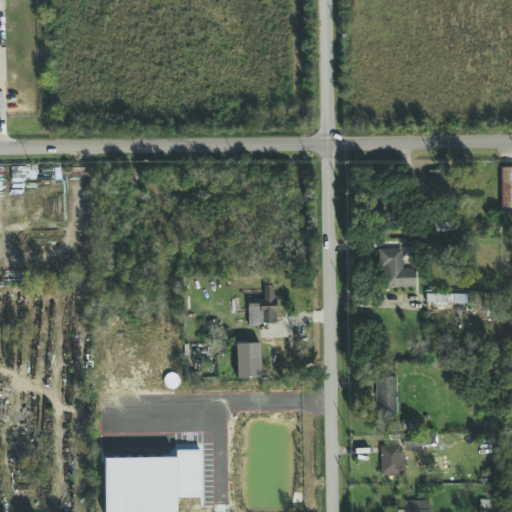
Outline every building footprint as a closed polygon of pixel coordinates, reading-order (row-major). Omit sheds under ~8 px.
[(511,168),(500,168),(500,211),(511,211),(511,168)] [(445,171),(428,171),(428,192),(445,192),(445,171)] [(380,287),(414,288),(414,269),(401,269),(401,250),(380,250),(380,287)] [(274,324),(274,287),(263,287),(263,303),(258,303),(258,324),(274,324)] [(425,303),(466,304),(466,295),(426,294),(425,303)] [(376,378),(376,415),(395,415),(395,378),(376,378)] [(402,421),(402,431),(417,430),(417,420),(402,421)] [(403,452),(422,451),(422,437),(402,438),(403,452)] [(379,447),(379,474),(403,474),(403,447),(379,447)] [(404,511),(387,511),(427,511),(427,503),(403,503),(404,511)]
